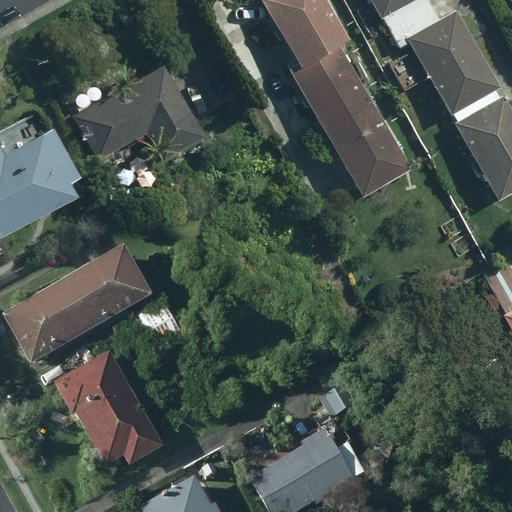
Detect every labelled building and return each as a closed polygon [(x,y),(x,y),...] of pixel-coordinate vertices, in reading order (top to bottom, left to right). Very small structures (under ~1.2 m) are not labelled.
[(251,0),(249,1),(287,67),(326,47),(338,40),(314,0),(251,0)] [(362,0),(374,20),(407,0),(362,0)] [(431,21),(418,0),(407,0),(374,20),(391,49),(401,43),(442,115),(444,114),(448,121),(492,97),(488,91),(493,88),(449,10),(431,21)] [(277,72),(313,136),(361,107),(326,47),(287,67),(277,72)] [(160,68),(72,116),(95,161),(145,133),(160,161),(200,140),(160,68)] [(511,126),(494,96),(492,97),(448,121),(445,123),(491,201),(511,189),(511,126)] [(400,174),(361,107),(313,136),(351,202),(400,174)] [(0,271),(12,266),(0,243),(0,237),(74,196),(67,184),(76,179),(49,129),(38,134),(28,116),(0,131),(0,271)] [(126,254),(3,320),(32,370),(153,305),(126,254)] [(187,349),(164,308),(113,335),(124,356),(140,347),(152,368),(187,349)] [(511,309),(501,315),(511,337),(511,309)] [(164,456),(112,358),(55,386),(73,421),(76,419),(106,474),(125,464),(130,473),(164,456)] [(252,484),(267,511),(311,511),(366,483),(350,452),(338,458),(327,439),(304,451),(306,455),(252,484)] [(211,511),(197,486),(143,511),(211,511)]
